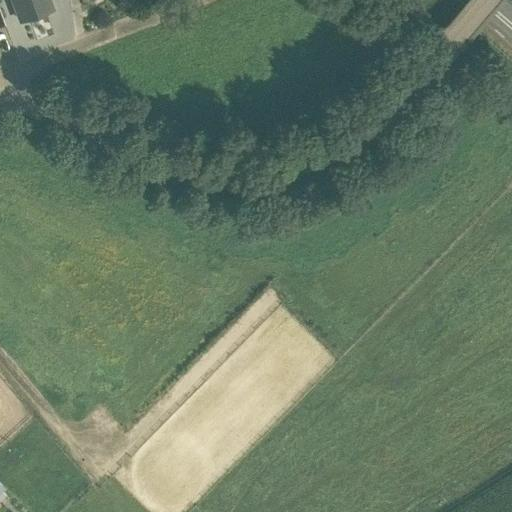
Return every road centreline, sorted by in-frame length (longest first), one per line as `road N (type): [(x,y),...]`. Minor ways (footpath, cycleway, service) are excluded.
road 1 (unclassified): [(0,102),(38,105),(158,155),(274,166),(316,157),(380,120),(485,0)]
road 2 (unknown): [(15,103),(28,80),(240,0)]
